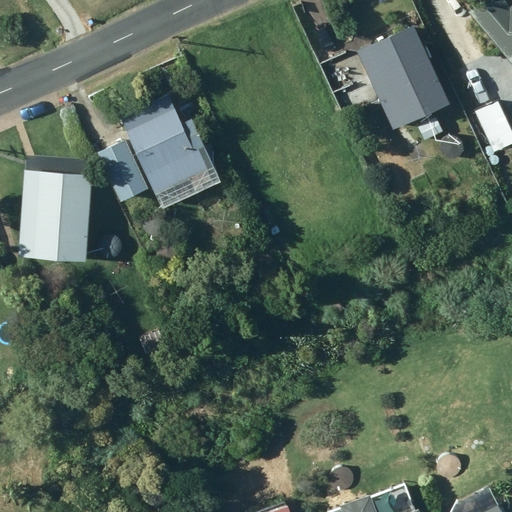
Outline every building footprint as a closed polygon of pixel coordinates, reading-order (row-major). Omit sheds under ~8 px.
[(480,0),(463,13),(511,75),(511,2),(505,8),(498,0),(480,0)] [(357,53),(394,132),(450,105),(413,26),(357,53)] [(97,155),(121,203),(149,189),(131,153),(134,151),(157,197),(210,171),(198,145),(192,149),(166,96),(120,119),(130,142),(124,144),(123,142),(97,155)] [(436,117),(418,126),(426,142),(444,133),(436,117)] [(25,171),(18,258),(86,264),(92,176),(25,171)] [(165,347),(159,332),(140,339),(146,354),(165,347)] [(375,511),(370,498),(342,508),(343,511),(375,511)]
